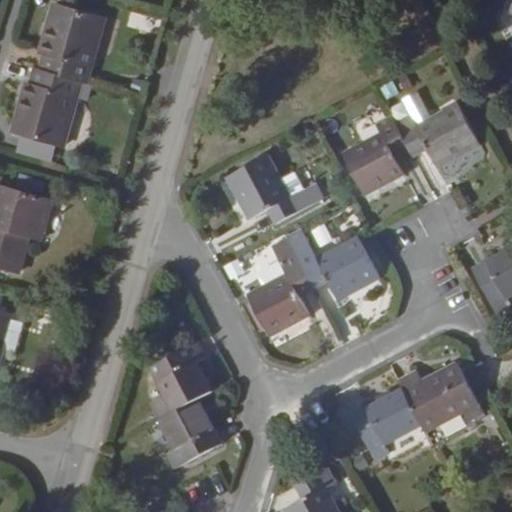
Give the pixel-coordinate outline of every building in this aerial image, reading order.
[(51,8),(45,29),(52,30),(43,60),(41,60),(36,74),(79,86),(83,87),(101,22),(51,8)] [(52,30),(45,29),(37,59),(41,60),(43,60),(52,30)] [(79,86),(36,74),(32,73),(29,88),(22,117),(16,116),(10,137),(59,151),(79,86)] [(24,87),(16,116),(22,117),(29,88),(24,87)] [(411,144),(416,154),(430,146),(440,163),(483,141),(463,101),(421,124),(415,112),(398,120),(411,144)] [(398,120),(393,112),(377,120),(382,129),(342,151),(366,193),(408,170),(398,151),(411,144),(398,120)] [(273,151),(232,172),(253,215),(272,205),(280,220),(326,195),(317,179),(302,186),(295,169),(284,175),(273,151)] [(0,269),(18,274),(27,241),(29,233),(41,236),(49,203),(0,189),(0,269)] [(29,233),(27,241),(39,244),(41,236),(29,233)] [(300,253),(317,285),(331,278),(341,296),(383,275),(362,233),(322,254),(317,244),(300,253)] [(300,253),(292,239),(279,246),(286,259),(284,261),(282,258),(264,268),(261,274),(266,284),(248,292),(271,334),(313,312),(303,292),(317,285),(300,253)] [(511,254),(477,273),(498,313),(511,305),(511,300),(511,299),(511,298),(511,254)] [(202,397),(218,388),(202,358),(211,352),(203,337),(155,363),(171,393),(157,401),(165,418),(202,397)] [(427,425),(429,430),(467,410),(472,421),(487,412),(462,364),(429,380),(424,369),(403,379),(407,387),(427,425)] [(404,437),(427,425),(407,387),(356,414),(375,451),(404,437)] [(227,443),(202,397),(165,418),(178,444),(170,450),(179,468),(227,443)] [(330,466),(300,482),(308,498),(289,508),(291,511),(342,511),(330,488),(339,482),(330,466)]
